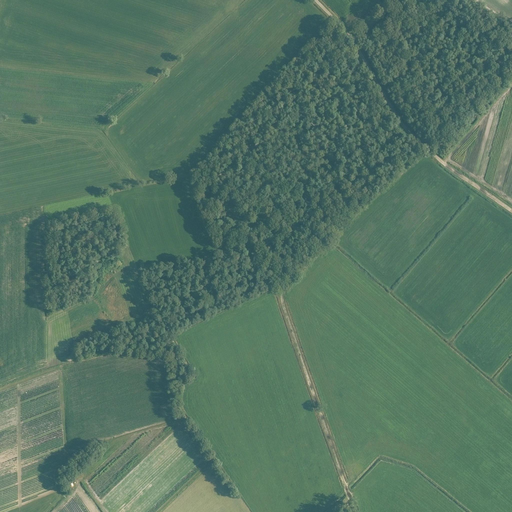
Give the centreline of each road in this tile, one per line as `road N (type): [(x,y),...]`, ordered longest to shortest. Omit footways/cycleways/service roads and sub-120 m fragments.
road 1 (track): [(354,511),(279,293),(332,194),(359,46)]
road 2 (track): [(511,211),(410,132),(357,42)]
